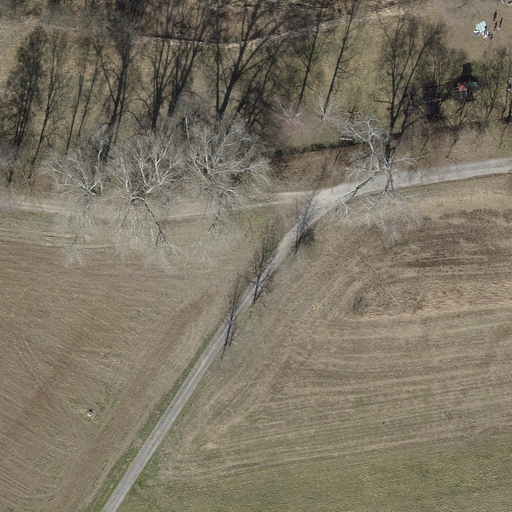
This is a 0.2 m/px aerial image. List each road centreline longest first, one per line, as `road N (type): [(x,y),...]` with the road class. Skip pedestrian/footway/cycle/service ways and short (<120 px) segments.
road 1 (track): [(325,195),(254,288),(108,511)]
road 2 (track): [(325,195),(130,211),(0,198)]
road 3 (track): [(511,165),(325,195)]
